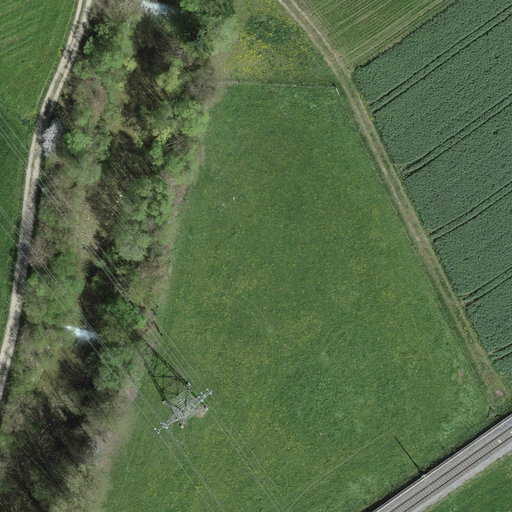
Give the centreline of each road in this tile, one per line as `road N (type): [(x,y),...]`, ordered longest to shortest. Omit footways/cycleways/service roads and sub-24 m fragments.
road 1 (track): [(496,397),(348,96),(304,23),(278,0)]
road 2 (track): [(85,0),(39,135),(0,379)]
